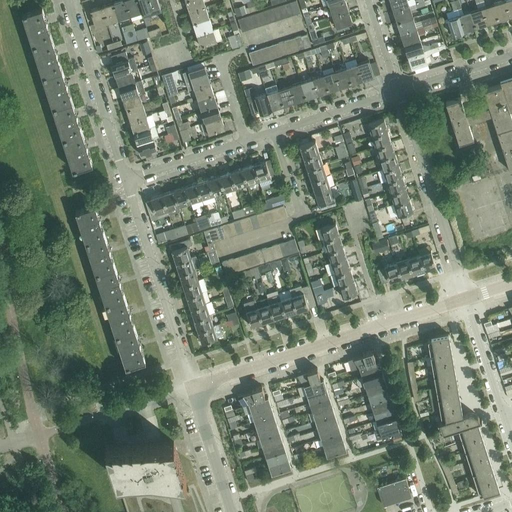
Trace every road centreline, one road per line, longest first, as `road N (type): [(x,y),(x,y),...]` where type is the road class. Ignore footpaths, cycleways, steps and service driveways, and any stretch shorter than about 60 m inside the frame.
road 1 (residential): [(192,387),(466,298)]
road 2 (residential): [(192,387),(125,180)]
road 3 (residential): [(466,298),(397,92)]
road 4 (residential): [(125,180),(68,0)]
road 5 (residential): [(511,444),(466,298)]
road 6 (residential): [(231,511),(192,387)]
road 7 (residential): [(274,132),(397,92)]
road 8 (residential): [(125,180),(244,141)]
road 9 (residential): [(397,92),(511,56)]
